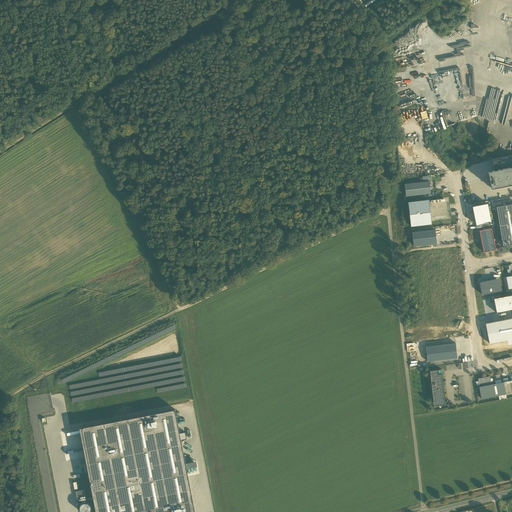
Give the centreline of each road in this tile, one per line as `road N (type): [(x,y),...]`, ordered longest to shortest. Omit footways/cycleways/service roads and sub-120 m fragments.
road 1 (track): [(387,207),(423,508)]
road 2 (track): [(75,99),(178,310)]
road 3 (track): [(178,310),(387,207)]
road 4 (track): [(351,0),(365,20),(387,207)]
road 5 (track): [(44,375),(178,310)]
road 6 (residential): [(468,265),(480,367),(511,361)]
